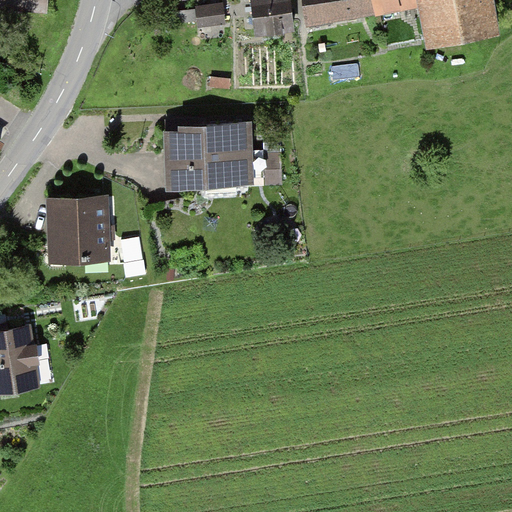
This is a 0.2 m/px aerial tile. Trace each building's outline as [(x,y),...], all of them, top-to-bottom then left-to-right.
[(224,0),(222,0),(196,2),(198,25),(227,22),(224,0)] [(295,31),(291,0),(250,0),(255,35),(295,31)] [(375,11),(373,0),(306,0),(310,22),(375,11)] [(373,0),(375,11),(418,3),(425,43),(496,31),(491,0),(373,0)] [(197,22),(196,10),(176,12),(177,24),(197,22)] [(254,121),(162,125),(165,184),(257,180),(254,121)] [(269,152),(270,180),(285,180),(284,152),(269,152)] [(106,192),(47,194),(49,260),(108,258),(106,192)] [(0,391),(41,385),(32,323),(0,328),(0,391)]
